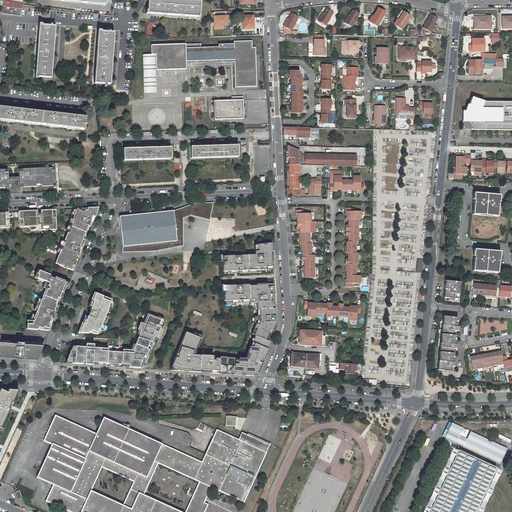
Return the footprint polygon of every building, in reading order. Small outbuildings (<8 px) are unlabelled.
[(20,15),(21,4),(21,0),(4,0),(4,1),(5,1),(4,6),(3,12),(20,15)] [(171,0),(148,0),(147,14),(198,17),(200,2),(171,0)] [(321,17),(318,22),(325,26),(333,13),(327,9),(322,17),(321,17)] [(377,26),(385,12),(379,9),(374,17),(372,16),(370,21),(377,26)] [(347,18),(345,23),(352,27),(360,14),(353,10),(349,19),(347,18)] [(225,12),(213,13),(214,17),(214,26),(223,26),(227,26),(227,16),(226,16),(225,12)] [(402,29),(410,16),(404,12),(399,21),(398,20),(394,25),(402,29)] [(283,34),(291,34),(291,31),(299,17),(292,14),(287,22),(286,22),(283,26),(283,30),(283,34)] [(441,38),(441,34),(434,34),(431,32),(434,28),(433,27),(437,18),(431,15),(423,28),(424,28),(424,38),(441,38)] [(254,24),(254,23),(253,16),(243,16),(243,29),(254,29),(254,24)] [(474,30),(490,29),(490,17),(481,17),(481,19),(474,19),(474,30)] [(511,17),(502,18),(502,29),(511,28),(511,18),(511,19),(511,17)] [(160,20),(147,19),(147,34),(160,34),(160,20)] [(40,25),(35,77),(51,78),(55,26),(40,25)] [(98,32),(94,83),(110,84),(113,33),(98,32)] [(323,35),(314,35),(314,48),(315,48),(315,54),(325,55),(325,48),(324,48),(324,40),(323,40),(323,35)] [(469,46),(469,51),(484,51),(484,39),(479,39),(479,38),(476,38),(476,39),(472,39),(472,46),(469,46)] [(157,70),(187,70),(187,64),(191,63),(191,61),(227,60),(227,62),(235,62),(236,87),(258,86),(256,47),(253,47),(252,41),(234,41),(234,44),(219,45),(219,47),(202,48),(201,44),(151,45),(151,54),(142,54),(143,62),(156,62),(157,70)] [(359,42),(348,41),(348,45),(343,45),(343,51),(344,52),(347,52),(348,51),(348,50),(355,50),(355,51),(358,51),(358,46),(359,47),(362,44),(359,42)] [(343,51),(343,45),(342,45),(342,51),(344,54),(347,54),(350,51),(355,51),(355,50),(348,50),(348,51),(347,52),(344,52),(343,51)] [(417,59),(417,48),(403,48),(403,46),(399,46),(398,57),(412,57),(412,59),(417,59)] [(388,48),(377,48),(377,57),(378,57),(378,64),(388,64),(388,48)] [(469,65),(467,65),(467,68),(469,68),(469,73),(482,73),(482,68),(484,69),(484,65),(482,65),(482,60),(469,60),(469,65)] [(143,62),(144,94),(158,93),(157,70),(156,62),(143,62)] [(422,64),(417,64),(417,71),(422,71),(422,72),(426,72),(431,72),(432,62),(422,62),(422,64)] [(322,73),(321,77),(330,77),(330,74),(331,74),(331,65),(321,65),(321,70),(322,70),(322,73)] [(358,68),(347,68),(347,76),(347,80),(344,80),(344,89),(354,90),(355,79),(355,77),(356,77),(358,77),(358,68)] [(330,80),(330,77),(321,77),(321,81),(322,81),(322,84),(321,84),(321,89),(330,89),(331,81),(330,80)] [(213,100),(214,119),(243,118),(243,96),(231,96),(231,100),(213,100)] [(471,129),(511,129),(511,101),(483,102),(471,97),(468,104),(467,104),(464,111),(462,111),(462,122),(464,128),(468,126),(471,129)] [(414,119),(414,108),(409,108),(405,108),(405,106),(405,99),(396,98),(396,115),(408,115),(408,119),(414,119)] [(321,108),(321,111),(330,111),(330,108),(331,108),(331,99),(321,99),(321,104),(322,105),(322,108),(321,108)] [(356,100),(347,100),(347,105),(347,118),(355,118),(356,100)] [(423,102),(419,102),(419,109),(423,109),(423,113),(432,114),(432,104),(427,103),(423,103),(423,102)] [(385,106),(374,106),(374,120),(373,120),(373,124),(385,124),(385,106)] [(0,107),(0,119),(84,130),(85,118),(0,107)] [(330,111),(321,111),(321,115),(322,115),(322,118),(321,118),(320,123),(330,123),(330,115),(329,115),(330,111)] [(304,128),(304,137),(309,137),(309,133),(319,133),(319,128),(309,128),(304,128)] [(238,157),(238,145),(190,147),(191,159),(238,157)] [(316,165),(359,166),(360,155),(365,155),(365,148),(349,147),(349,155),(308,154),(305,154),(305,162),(299,162),(299,150),(287,146),(287,147),(289,165),(299,165),(316,165)] [(171,159),(171,147),(123,149),(124,161),(171,159)] [(308,154),(299,150),(299,162),(305,162),(305,154),(308,154)] [(466,163),(470,163),(470,160),(470,156),(466,156),(466,157),(460,157),(456,157),(456,167),(463,167),(463,162),(466,162),(466,163)] [(474,160),(470,160),(470,163),(470,167),(470,172),(474,172),(481,173),(481,168),(482,162),(478,162),(474,161),(474,160)] [(488,163),(486,163),(486,160),(482,160),(482,162),(481,168),(485,168),(485,173),(493,173),(493,169),(493,162),(488,162),(488,163)] [(500,164),(497,164),(497,160),(493,160),(493,162),(493,169),(497,169),(496,173),(504,173),(504,162),(500,162),(500,164)] [(299,165),(289,165),(289,189),(290,194),(299,195),(299,175),(299,165)] [(315,175),(316,165),(299,165),(299,175),(315,175)] [(18,171),(19,187),(35,186),(35,184),(42,184),(43,186),(52,186),(52,183),(56,183),(55,170),(52,170),(52,167),(22,169),(22,171),(18,171)] [(463,167),(456,167),(455,171),(455,174),(454,174),(454,180),(463,180),(463,175),(466,175),(466,167),(463,167)] [(3,172),(3,170),(0,169),(0,188),(8,188),(7,172),(3,172)] [(337,189),(341,189),(341,180),(341,175),(333,175),(333,183),(330,183),(330,191),(333,191),(333,189),(337,189)] [(352,180),(352,189),(356,190),(360,190),(360,191),(363,191),(363,183),(360,183),(360,176),(352,175),(352,180)] [(352,189),(352,180),(341,180),(341,189),(348,189),(352,189)] [(473,201),(472,215),(497,217),(498,203),(499,203),(500,196),(473,193),(472,201),(473,201)] [(214,202),(206,203),(207,217),(191,216),(210,220),(214,202)] [(195,203),(173,210),(177,246),(176,246),(176,247),(183,246),(183,234),(182,228),(183,228),(183,218),(191,216),(207,217),(206,203),(195,203)] [(123,252),(153,249),(153,251),(171,248),(171,247),(176,246),(177,246),(173,210),(165,211),(165,207),(130,210),(130,215),(120,216),(123,252)] [(93,220),(98,208),(95,208),(77,209),(76,211),(74,215),(72,220),(71,223),(70,227),(68,230),(63,242),(62,246),(60,249),(59,253),(55,263),(72,271),(74,267),(75,264),(73,262),(75,256),(78,257),(79,254),(77,253),(80,246),(82,247),(85,240),(82,239),(88,226),(91,219),(93,220)] [(347,215),(347,219),(348,219),(358,219),(361,219),(361,211),(353,211),(353,208),(346,208),(346,211),(347,211),(347,215)] [(56,230),(55,211),(51,211),(51,210),(41,210),(41,214),(37,214),(37,210),(19,211),(19,227),(31,227),(34,227),(38,227),(37,225),(41,225),(41,230),(56,230)] [(297,218),(297,221),(310,221),(311,221),(311,214),(303,214),(303,210),(296,210),(296,214),(297,214),(297,218)] [(0,228),(9,228),(8,212),(0,212),(0,228)] [(345,225),(345,230),(358,230),(358,219),(348,219),(348,223),(348,225),(347,225),(345,225)] [(310,221),(297,221),(297,226),(299,226),(300,226),(300,228),(300,233),(310,233),(310,221)] [(358,230),(345,230),(345,235),(347,235),(348,235),(348,237),(348,241),(356,242),(358,242),(358,230)] [(310,233),(300,233),(300,240),(300,244),(301,244),(302,244),(310,244),(310,233)] [(346,246),(346,253),(348,253),(356,253),(356,242),(348,241),(346,242),(346,246)] [(272,266),(271,243),(254,245),(254,255),(240,256),(234,256),(221,256),(222,262),(222,272),(230,271),(237,271),(241,271),(260,270),(266,270),(266,267),(272,266)] [(310,244),(302,244),(302,251),(302,255),(312,255),(312,244),(310,244)] [(473,257),(472,271),(498,273),(499,259),(500,259),(500,252),(473,250),(472,257),(473,257)] [(356,264),(358,264),(358,253),(356,253),(348,253),(348,257),(348,259),(347,259),(345,259),(345,264),(346,264),(356,264)] [(314,266),(315,255),(312,255),(302,255),(302,260),(303,260),(305,260),(305,262),(305,266),(314,266)] [(346,271),(346,275),(356,275),(356,264),(346,264),(346,271)] [(314,278),(314,266),(305,266),(304,274),(304,278),(314,278)] [(59,297),(61,292),(63,293),(65,286),(64,285),(65,282),(58,279),(39,271),(37,275),(38,275),(37,279),(45,282),(48,283),(45,289),(43,296),(41,300),(39,306),(35,316),(32,321),(30,321),(27,321),(26,329),(37,330),(38,329),(42,331),(49,331),(51,326),(48,325),(51,318),(53,319),(56,312),(54,311),(56,305),(59,297)] [(356,275),(346,275),(346,279),(346,283),(345,283),(345,287),(352,287),(352,283),(360,283),(360,276),(356,275)] [(461,282),(446,281),(445,289),(444,297),(450,298),(450,297),(454,298),(454,299),(459,299),(461,282)] [(484,295),(485,284),(468,283),(467,291),(473,292),(473,294),(479,295),(484,295)] [(235,285),(223,286),(223,292),(224,301),(231,301),(238,301),(242,300),(254,300),(254,302),(256,302),(256,310),(259,309),(259,316),(257,317),(257,321),(254,327),(254,328),(256,329),(253,335),(255,336),(257,337),(268,342),(271,335),(268,334),(270,330),(272,331),(275,324),(275,322),(274,322),(274,316),(275,316),(274,301),(271,301),(271,298),(274,298),(273,291),(271,291),(271,286),(267,287),(267,284),(256,284),(256,286),(249,286),(249,285),(241,285),(241,286),(236,286),(235,285)] [(499,298),(499,296),(500,289),(497,289),(497,285),(485,284),(484,295),(490,296),(496,296),(496,298),(499,298)] [(511,286),(500,285),(500,289),(499,296),(506,297),(511,297),(511,295),(511,286)] [(82,323),(78,333),(97,334),(99,330),(101,324),(102,322),(104,317),(106,312),(108,307),(111,300),(103,297),(102,299),(101,299),(102,297),(94,293),(91,300),(94,301),(91,308),(90,311),(87,310),(84,317),(87,318),(85,324),(82,323)] [(315,309),(316,307),(308,306),(307,314),(304,314),(303,321),(307,321),(307,320),(311,320),(315,321),(315,319),(315,309)] [(327,310),(315,309),(315,319),(319,319),(321,319),(321,320),(321,322),(326,323),(326,320),(327,310)] [(349,309),(349,314),(348,323),(352,323),(356,324),(355,325),(359,325),(360,318),(356,318),(357,310),(349,309)] [(338,311),(327,310),(326,320),(330,320),(332,320),(332,321),(332,323),(337,324),(337,323),(338,313),(338,311)] [(349,314),(338,313),(337,323),(344,323),(348,323),(349,314)] [(161,320),(147,315),(143,325),(140,324),(137,331),(140,333),(132,352),(122,351),(122,354),(107,353),(107,350),(93,349),(93,346),(86,345),(86,349),(75,348),(75,352),(70,352),(66,362),(72,362),(72,365),(83,366),(83,363),(85,363),(84,366),(99,367),(99,364),(103,365),(103,367),(121,368),(122,366),(129,366),(128,369),(141,370),(142,367),(144,363),(146,364),(148,359),(146,358),(147,356),(148,351),(150,347),(152,341),(155,342),(160,328),(158,327),(161,320)] [(440,370),(451,371),(452,367),(455,367),(455,363),(453,363),(454,354),(453,353),(454,349),(456,349),(457,349),(457,345),(455,345),(456,336),(455,336),(456,331),(459,331),(459,327),(457,327),(458,318),(443,317),(443,321),(445,321),(445,326),(442,326),(442,330),(444,330),(444,335),(442,334),(441,339),(443,339),(443,343),(441,343),(440,347),(443,348),(442,352),(440,352),(439,356),(442,357),(441,361),(439,361),(438,365),(441,365),(440,370)] [(322,331),(302,329),(300,342),(321,344),(322,331)] [(268,342),(257,337),(253,348),(250,347),(247,354),(250,355),(248,359),(245,359),(215,357),(215,361),(213,361),(213,357),(204,356),(201,356),(195,356),(192,356),(193,351),(195,351),(198,345),(200,339),(185,333),(178,352),(177,361),(174,361),(170,372),(186,373),(186,370),(190,370),(190,373),(207,374),(207,371),(211,371),(211,375),(255,378),(258,368),(260,369),(270,343),(268,342)] [(36,362),(43,343),(42,345),(36,342),(0,339),(0,358),(15,359),(15,358),(21,359),(21,360),(36,362)] [(497,364),(503,363),(501,351),(490,353),(492,360),(496,360),(497,364)] [(293,352),(292,365),(317,367),(318,354),(293,352)] [(488,361),(492,360),(490,353),(481,354),(483,367),(489,366),(488,361)] [(481,354),(471,356),(472,364),(476,363),(477,368),(483,367),(481,354)] [(506,356),(502,357),(505,372),(511,370),(511,365),(511,360),(507,361),(506,356)] [(357,364),(341,362),(340,367),(346,368),(346,373),(356,375),(357,364)] [(2,392),(0,391),(0,419),(13,390),(3,390),(2,392)] [(197,511),(209,486),(241,501),(264,451),(214,429),(200,461),(101,417),(94,433),(53,415),(42,440),(50,444),(35,477),(51,484),(44,501),(68,511),(73,511),(75,510),(79,511),(197,511)] [(227,416),(226,426),(238,427),(238,417),(227,416)] [(447,421),(440,436),(443,437),(447,430),(450,423),(447,421)] [(461,427),(450,423),(447,430),(443,437),(442,440),(441,443),(448,446),(449,444),(451,442),(461,446),(465,438),(458,435),(461,427)] [(469,432),(461,447),(498,463),(506,448),(469,432)] [(472,511),(493,468),(453,450),(425,511),(472,511)]
